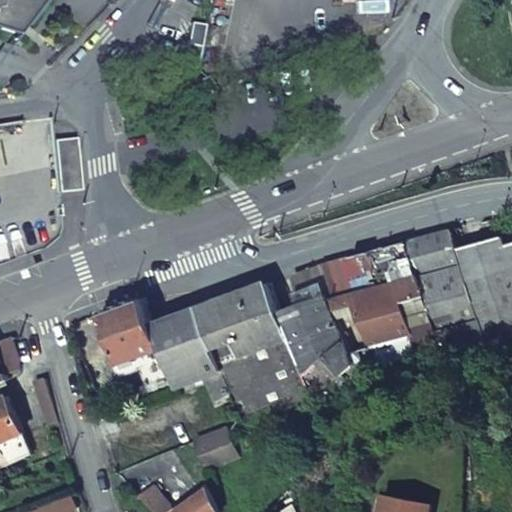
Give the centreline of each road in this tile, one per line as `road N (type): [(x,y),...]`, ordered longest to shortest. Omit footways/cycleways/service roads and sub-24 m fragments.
road 1 (residential): [(511,197),(241,266),(210,256),(186,235)]
road 2 (residential): [(38,289),(102,511)]
road 3 (tertiary): [(313,184),(501,119)]
road 4 (tertiary): [(313,184),(415,32)]
road 5 (tertiary): [(38,289),(186,235)]
road 6 (tertiary): [(186,235),(313,184)]
road 7 (tertiary): [(415,32),(429,65),(463,101),(501,119)]
